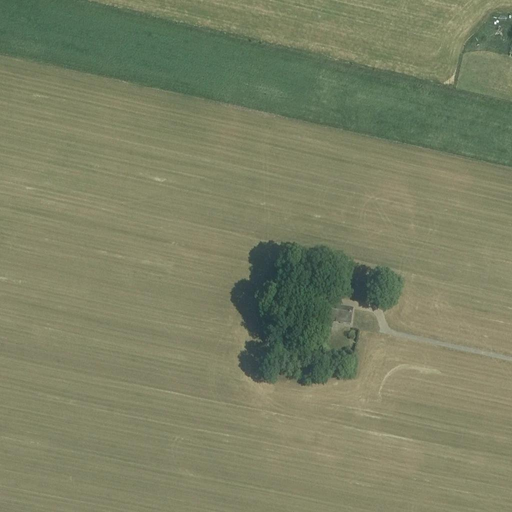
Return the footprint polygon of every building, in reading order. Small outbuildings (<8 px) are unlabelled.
[(281,278),(279,285),(299,290),(300,283),(281,278)] [(273,309),(304,314),(307,299),(275,294),(273,309)] [(353,308),(328,304),(325,319),(336,321),(336,322),(350,324),(353,308)] [(266,334),(265,342),(292,347),(294,339),(266,334)] [(286,364),(290,351),(278,348),(275,361),(286,364)]
